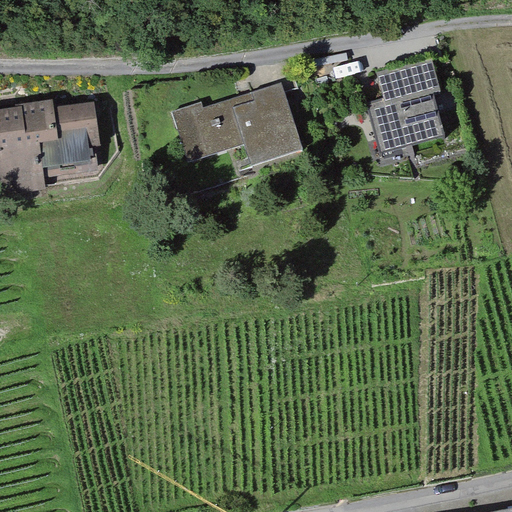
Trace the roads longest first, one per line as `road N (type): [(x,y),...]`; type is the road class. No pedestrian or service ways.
road 1 (unclassified): [(511,23),(206,65),(0,70)]
road 2 (residential): [(324,511),(511,480)]
